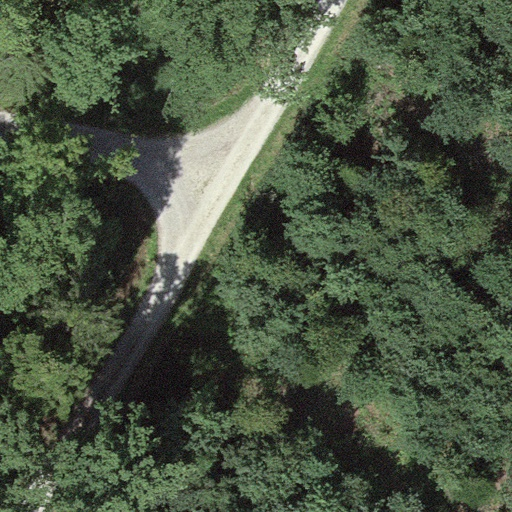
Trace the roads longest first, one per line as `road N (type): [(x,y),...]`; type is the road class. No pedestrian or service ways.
road 1 (track): [(335,0),(26,511)]
road 2 (track): [(0,128),(123,149),(226,178)]
